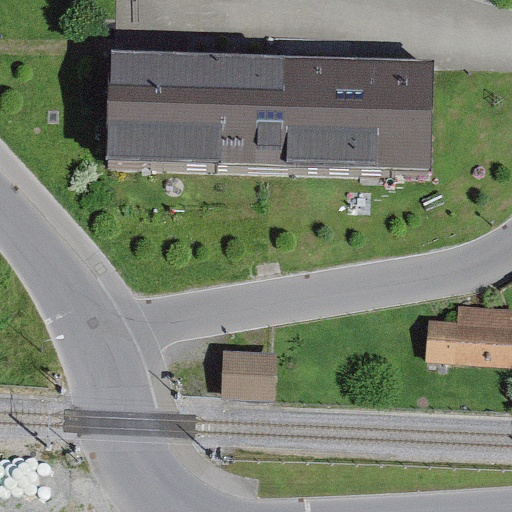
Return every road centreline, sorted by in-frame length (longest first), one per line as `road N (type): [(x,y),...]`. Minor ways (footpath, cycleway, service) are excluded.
road 1 (residential): [(511,245),(481,262),(138,328),(97,344)]
road 2 (residential): [(97,344),(145,475),(174,511)]
road 3 (unclassified): [(0,204),(97,344)]
